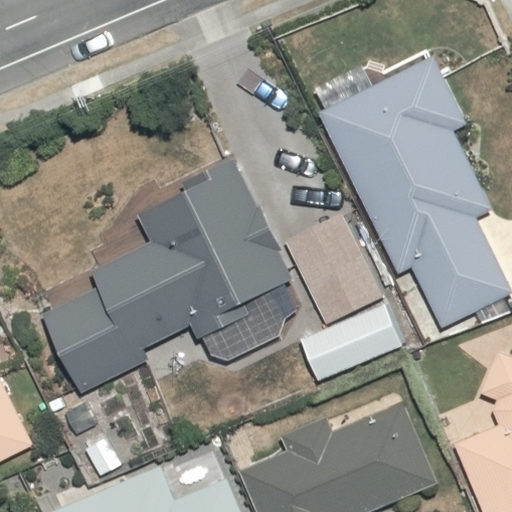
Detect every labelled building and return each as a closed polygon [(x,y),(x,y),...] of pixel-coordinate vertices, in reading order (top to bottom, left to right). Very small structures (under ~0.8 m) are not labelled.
[(438,61),(331,113),(409,277),(423,271),(450,328),(511,298),(511,278),(481,215),(497,207),(459,128),(468,124),(438,61)] [(115,288),(58,315),(92,388),(159,356),(155,347),(202,325),(219,362),(328,310),(333,322),(307,335),(331,385),(411,346),(348,215),(290,242),(256,173),(156,221),(166,243),(107,271),(115,288)] [(511,419),(511,423),(466,445),(492,511),(511,511),(511,369),(500,386),(511,419)] [(0,466),(45,445),(10,378),(0,374),(0,466)] [(300,451),(253,469),(269,511),(373,511),(442,485),(413,408),(350,432),(345,420),(296,439),(300,451)] [(172,468),(65,511),(246,511),(232,477),(185,497),(172,468)]
